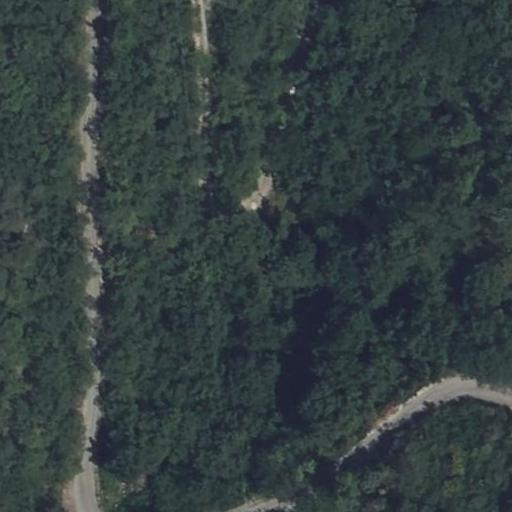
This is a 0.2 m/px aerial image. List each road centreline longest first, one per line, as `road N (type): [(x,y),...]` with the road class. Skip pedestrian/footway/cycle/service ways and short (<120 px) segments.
road 1 (tertiary): [(88,511),(98,72),(89,0)]
road 2 (tertiary): [(511,397),(473,387),(432,396),(338,465),(251,511)]
